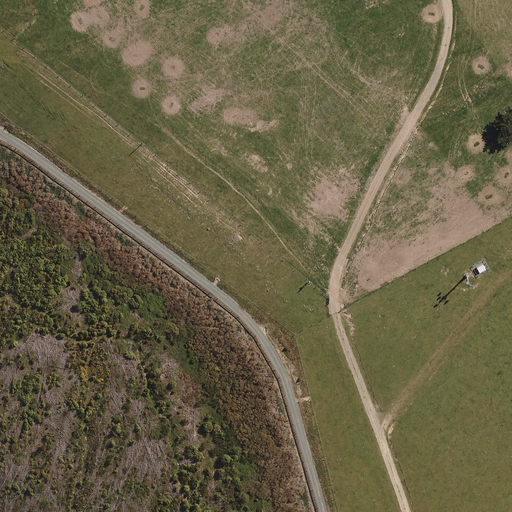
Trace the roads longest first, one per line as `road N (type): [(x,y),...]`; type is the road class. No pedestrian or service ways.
road 1 (track): [(335,313),(334,280),(350,239),(445,52),(446,0)]
road 2 (track): [(335,313),(411,511)]
